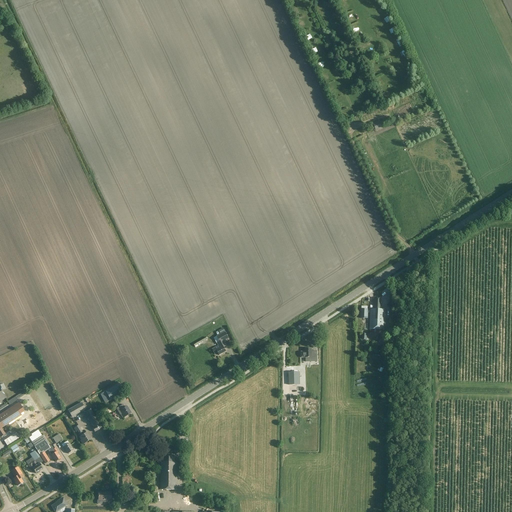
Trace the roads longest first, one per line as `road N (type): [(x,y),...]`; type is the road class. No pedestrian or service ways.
road 1 (tertiary): [(10,510),(511,192)]
road 2 (track): [(440,247),(434,511)]
road 3 (track): [(414,255),(397,237),(350,134)]
